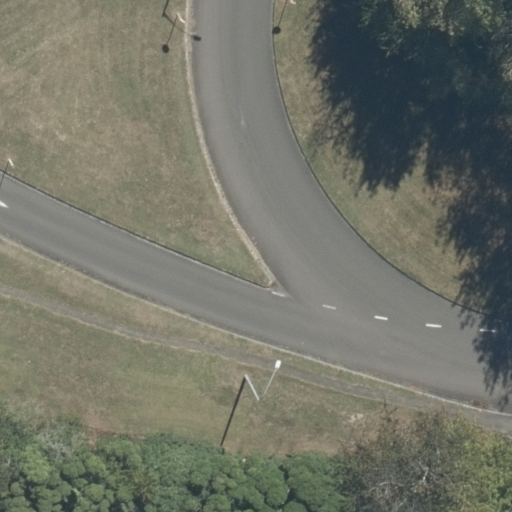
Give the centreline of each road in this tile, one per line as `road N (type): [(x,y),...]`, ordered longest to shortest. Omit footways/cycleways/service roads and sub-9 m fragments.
road 1 (secondary): [(0,197),(185,283),(410,350)]
road 2 (secondary): [(233,0),(238,134),(263,197),(303,258),(410,350)]
